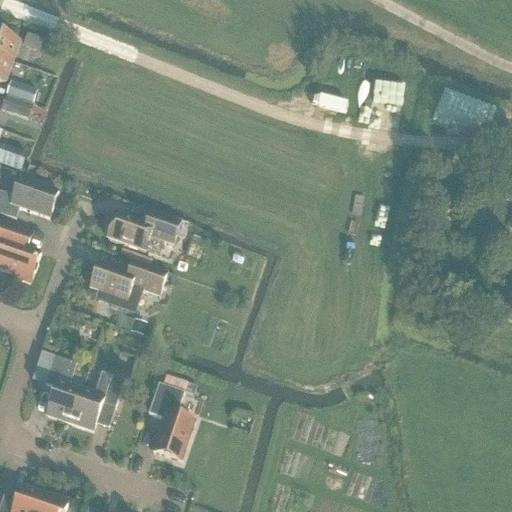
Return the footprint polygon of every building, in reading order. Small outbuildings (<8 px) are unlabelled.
[(20,43),(0,36),(0,59),(12,64),(20,43)] [(39,42),(28,38),(24,49),(35,53),(39,42)] [(0,82),(5,84),(12,64),(0,59),(0,82)] [(7,96),(33,106),(38,93),(11,83),(7,96)] [(373,118),(401,117),(401,96),(373,96),(373,118)] [(32,107),(6,98),(1,112),(27,122),(32,107)] [(0,156),(0,162),(20,170),(25,156),(3,148),(0,156)] [(20,210),(49,220),(59,193),(20,179),(14,198),(0,192),(0,215),(16,221),(20,210)] [(150,240),(173,248),(181,224),(151,213),(147,226),(116,215),(107,240),(145,254),(150,240)] [(33,236),(0,224),(0,271),(16,277),(15,279),(30,285),(41,254),(28,249),(33,236)] [(134,262),(150,268),(152,261),(122,250),(119,257),(134,262)] [(133,290),(159,300),(168,274),(134,262),(129,276),(99,265),(90,290),(128,304),(133,290)] [(511,278),(508,289),(510,290),(500,318),(511,323),(511,278)] [(147,321),(135,317),(131,330),(143,334),(147,321)] [(47,418),(70,426),(82,391),(69,387),(76,366),(53,358),(44,386),(56,390),(47,418)] [(94,396),(82,391),(70,426),(93,434),(103,406),(115,410),(125,383),(102,375),(94,396)] [(166,378),(162,387),(166,388),(184,395),(185,395),(188,385),(166,378)] [(166,388),(159,386),(148,416),(164,421),(153,454),(181,464),(195,424),(177,417),(184,395),(166,388)] [(23,496),(6,490),(0,508),(0,511),(65,511),(69,502),(51,496),(50,499),(26,490),(23,496)]
